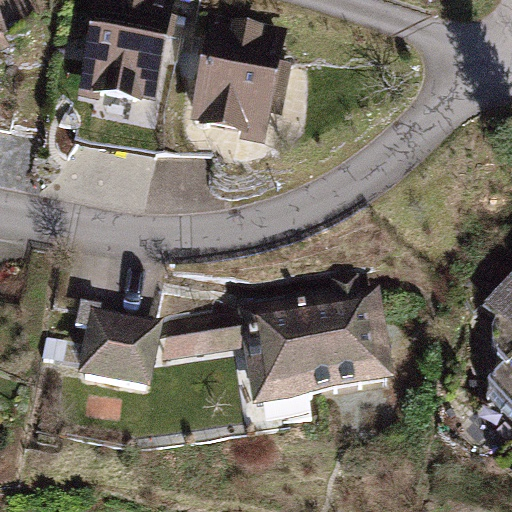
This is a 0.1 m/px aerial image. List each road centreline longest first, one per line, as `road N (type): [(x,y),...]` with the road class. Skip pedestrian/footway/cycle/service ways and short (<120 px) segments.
road 1 (residential): [(0,208),(144,232),(272,233),(415,164),(511,71)]
road 2 (residential): [(351,0),(511,49)]
